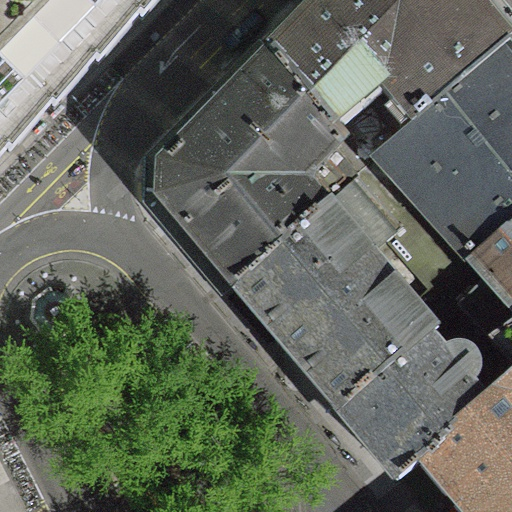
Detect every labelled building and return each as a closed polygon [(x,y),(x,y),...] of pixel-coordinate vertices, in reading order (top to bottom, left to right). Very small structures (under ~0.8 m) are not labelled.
[(0,0),(0,152),(152,0),(0,0)] [(413,143),(511,62),(511,52),(468,0),(335,0),(331,5),(270,64),(345,147),(387,111),(413,143)] [(467,285),(511,248),(511,62),(413,143),(376,173),(467,285)] [(156,206),(239,302),(333,223),(312,197),(352,158),(345,147),(270,64),(225,109),(159,172),(158,189),(156,206)] [(333,223),(239,302),(294,366),(349,430),(436,354),(441,350),(333,223)] [(511,248),(467,285),(511,335),(511,334),(511,248)] [(511,334),(511,335),(493,350),(511,374),(511,334)] [(436,354),(349,430),(380,466),(408,499),(424,482),(490,413),(478,401),(485,392),(484,382),(475,366),(460,363),(451,369),(436,354)] [(511,511),(511,392),(490,413),(424,482),(449,511),(511,511)]
